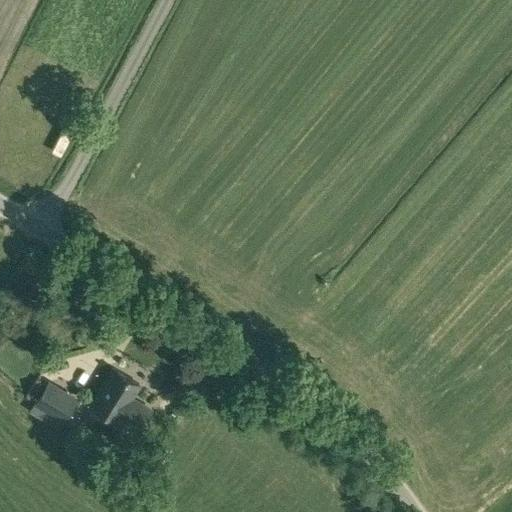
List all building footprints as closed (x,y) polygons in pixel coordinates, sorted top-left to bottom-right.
[(366,377),(404,340),(390,325),(352,362),(366,377)] [(417,399),(431,412),(465,376),(451,362),(417,399)] [(120,415),(139,428),(151,409),(131,396),(140,383),(114,367),(92,403),(117,419),(120,415)] [(58,424),(74,399),(45,381),(30,405),(58,424)] [(415,446),(411,471),(428,474),(432,448),(447,451),(449,437),(443,436),(445,426),(433,424),(429,449),(415,446)] [(156,440),(146,456),(158,463),(168,447),(156,440)]
